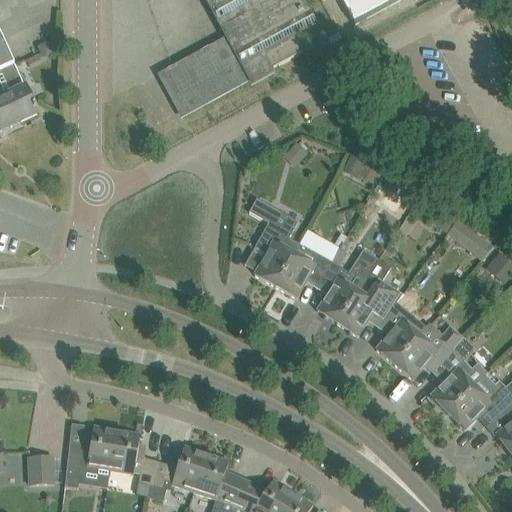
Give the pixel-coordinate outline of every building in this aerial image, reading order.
[(302,0),(205,0),(226,38),(162,74),(186,118),(325,42),(302,0)] [(339,0),(353,26),(400,0),(339,0)] [(0,36),(0,72),(9,68),(14,66),(0,36)] [(0,127),(19,119),(21,123),(37,116),(34,112),(36,111),(34,106),(32,107),(24,89),(20,91),(9,68),(0,72),(0,127)] [(295,144),(286,154),(298,166),(308,155),(295,144)] [(365,182),(372,167),(350,156),(342,173),(357,181),(358,178),(365,182)] [(390,183),(370,216),(393,231),(414,198),(390,183)] [(254,277),(275,289),(299,246),(289,240),(298,224),(276,211),(254,249),(266,256),(254,277)] [(447,216),(436,230),(446,237),(457,222),(447,216)] [(454,243),(465,228),(457,222),(446,237),(454,243)] [(299,246),(275,289),(296,301),(308,279),(319,286),(332,265),(330,264),(323,259),(310,252),(299,246)] [(339,249),(330,264),(332,265),(337,268),(345,254),(339,249)] [(327,298),(317,313),(337,326),(365,282),(378,262),(365,253),(350,276),(337,268),(332,265),(319,286),(330,292),(327,298)] [(504,286),(511,275),(511,265),(500,255),(485,271),(504,286)] [(365,282),(337,326),(357,339),(367,324),(371,318),(381,326),(396,305),(401,298),(402,296),(401,295),(382,283),(390,270),(378,262),(365,282)] [(425,330),(416,321),(396,305),(381,326),(392,333),(388,338),(376,352),(395,367),(420,337),(419,337),(425,330)] [(429,364),(438,373),(455,354),(453,351),(463,339),(449,328),(442,337),(429,325),(425,330),(419,337),(420,337),(395,367),(413,383),(429,364)] [(485,378),(488,375),(478,365),(472,371),(455,354),(438,373),(447,381),(430,399),(447,416),(474,388),(479,384),(478,383),(485,377),(485,378)] [(479,384),(474,388),(447,416),(464,433),(481,415),(490,426),(507,412),(511,405),(511,396),(499,383),(497,384),(488,375),(485,378),(485,377),(478,383),(479,384)] [(511,424),(495,437),(510,456),(511,454),(511,405),(507,412),(511,418),(511,424)] [(67,463),(66,476),(64,490),(78,491),(79,475),(93,476),(97,474),(97,471),(110,474),(117,433),(93,429),(90,445),(83,444),(81,450),(69,448),(67,463)] [(133,477),(133,476),(134,475),(140,476),(139,485),(151,488),(150,489),(152,489),(158,464),(144,460),(145,454),(137,453),(140,437),(117,433),(110,474),(133,477)] [(152,489),(150,489),(147,500),(162,504),(166,492),(170,493),(172,487),(173,487),(194,495),(207,456),(184,448),(179,464),(171,461),(169,467),(158,464),(152,489)] [(207,456),(194,495),(215,503),(211,511),(233,511),(242,493),(230,487),(232,481),(224,479),(229,463),(207,456)] [(53,459),(29,460),(30,488),(54,487),(54,485),(53,462),(53,459)] [(254,498),(242,493),(233,511),(282,511),(293,495),(273,482),(264,496),(257,492),(254,498)] [(293,495),(282,511),(310,511),(313,508),(293,495)]
